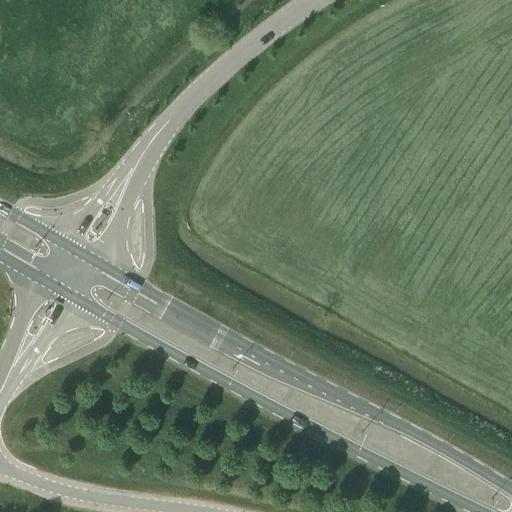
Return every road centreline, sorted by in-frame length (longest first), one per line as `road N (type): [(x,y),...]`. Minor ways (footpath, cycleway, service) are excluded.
road 1 (primary): [(511,491),(409,430),(191,323),(92,262)]
road 2 (primary): [(71,297),(478,511)]
road 3 (tertiary): [(126,189),(200,86),(313,0)]
road 4 (unclassified): [(196,511),(80,496),(0,467)]
